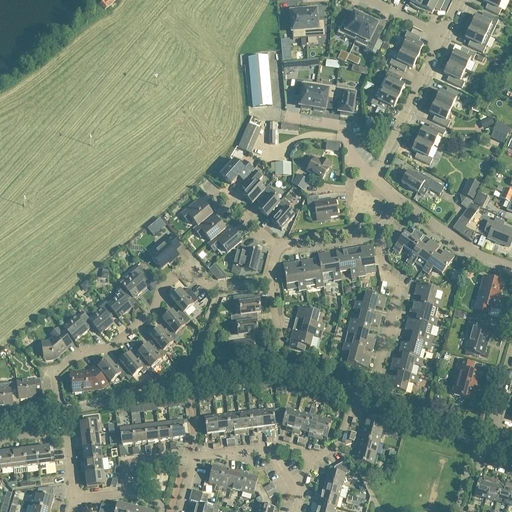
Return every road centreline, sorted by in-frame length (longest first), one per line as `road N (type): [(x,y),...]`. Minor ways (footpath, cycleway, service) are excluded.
road 1 (residential): [(0,419),(46,414),(57,402),(54,373),(80,351),(110,347),(153,311),(160,288),(178,273),(197,275),(210,289),(269,282)]
road 2 (residential): [(373,178),(441,35)]
road 3 (residential): [(377,228),(384,275),(397,285),(376,375)]
road 4 (residential): [(511,266),(479,256),(401,200)]
